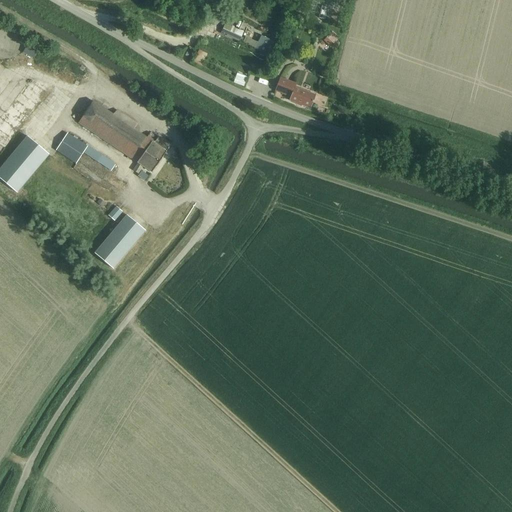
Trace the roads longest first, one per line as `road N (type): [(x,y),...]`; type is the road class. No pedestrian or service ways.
road 1 (unclassified): [(10,511),(60,409),(204,226),(257,127)]
road 2 (track): [(335,511),(126,320)]
road 3 (unclassified): [(360,138),(113,34)]
road 4 (unclassified): [(113,34),(257,127)]
road 5 (unclassified): [(511,187),(360,138)]
road 6 (track): [(0,13),(98,71),(96,89)]
